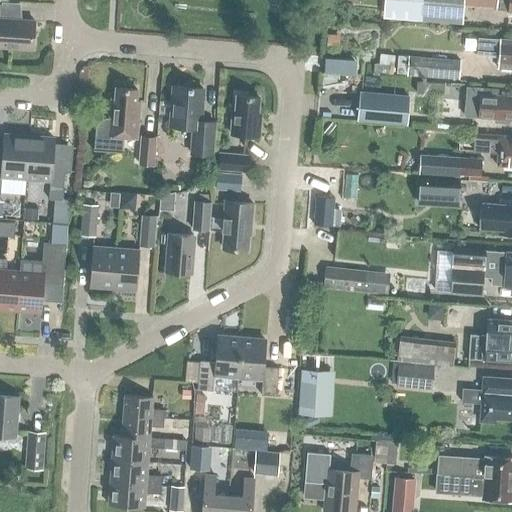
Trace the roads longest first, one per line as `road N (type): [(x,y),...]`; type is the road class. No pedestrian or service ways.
road 1 (residential): [(90,374),(278,275),(295,75),(276,58),(66,46)]
road 2 (residential): [(83,511),(90,374)]
